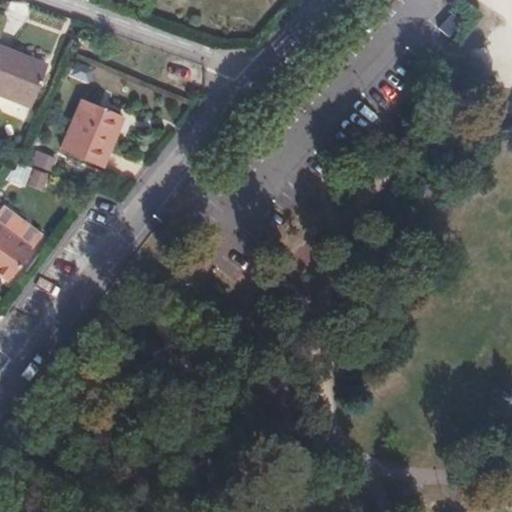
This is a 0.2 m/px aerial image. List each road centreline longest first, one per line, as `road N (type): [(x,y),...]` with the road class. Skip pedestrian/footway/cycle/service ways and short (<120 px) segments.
road 1 (residential): [(15,347),(251,76)]
road 2 (residential): [(58,0),(251,76)]
